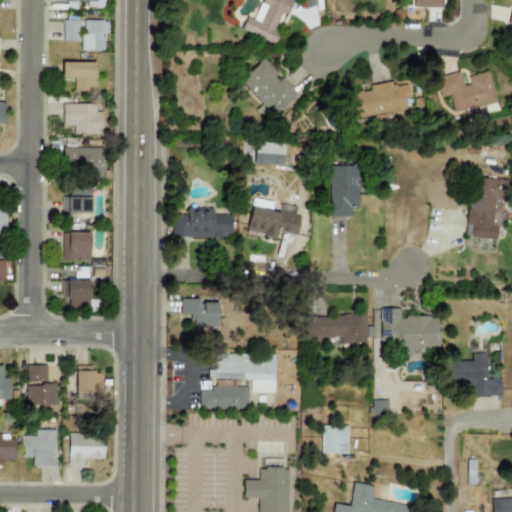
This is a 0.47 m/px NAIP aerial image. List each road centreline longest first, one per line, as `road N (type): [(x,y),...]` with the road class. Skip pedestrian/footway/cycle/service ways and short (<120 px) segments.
road 1 (tertiary): [(132,511),(137,0)]
road 2 (residential): [(27,333),(31,0)]
road 3 (residential): [(135,274),(393,277),(412,265)]
road 4 (residential): [(487,0),(488,41),(392,41),(341,57)]
road 5 (residential): [(511,419),(453,427),(448,511)]
road 6 (tertiary): [(0,332),(134,334)]
road 7 (residential): [(0,495),(132,496)]
